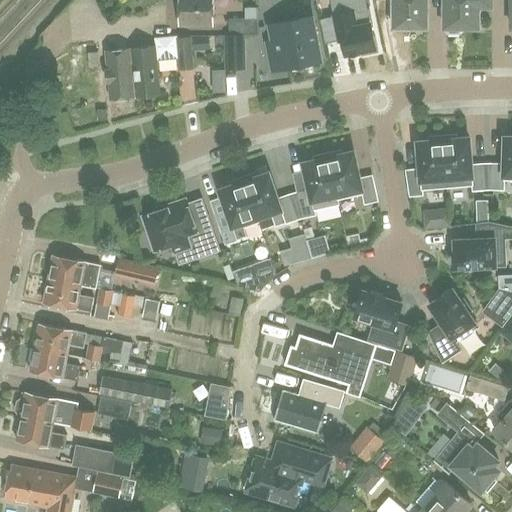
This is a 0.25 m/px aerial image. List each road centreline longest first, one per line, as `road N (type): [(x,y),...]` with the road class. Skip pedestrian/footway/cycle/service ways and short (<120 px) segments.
road 1 (residential): [(381,99),(402,257),(313,269),(257,307),(236,448)]
road 2 (residential): [(32,187),(113,175),(249,127),(381,99)]
road 3 (residential): [(32,187),(20,163),(38,70),(73,32),(140,32)]
road 4 (residential): [(381,99),(511,87)]
